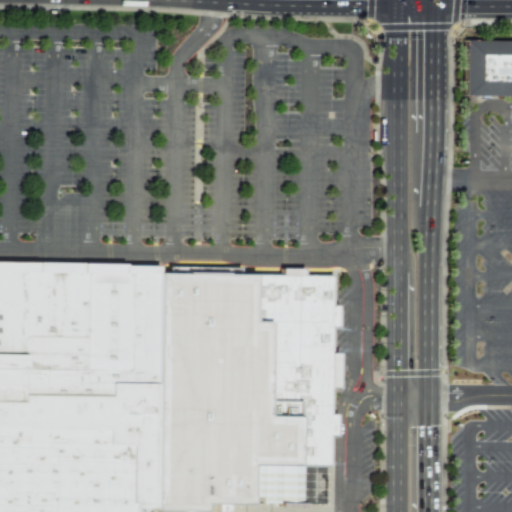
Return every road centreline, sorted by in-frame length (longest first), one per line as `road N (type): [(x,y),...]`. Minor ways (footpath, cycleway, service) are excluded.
road 1 (primary): [(393,8),(392,273)]
road 2 (primary): [(430,395),(433,208)]
road 3 (secondary): [(268,4),(393,8)]
road 4 (primary): [(392,273),(392,398)]
road 5 (primary): [(436,129),(438,8)]
